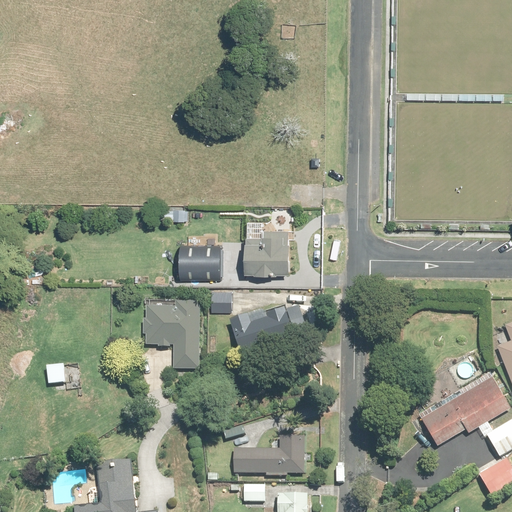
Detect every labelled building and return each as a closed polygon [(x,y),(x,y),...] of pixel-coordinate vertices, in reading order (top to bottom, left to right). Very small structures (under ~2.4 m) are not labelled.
[(293,241),(292,231),(293,224),(285,224),(285,230),(267,230),(267,236),(256,236),(251,236),(251,239),(249,239),(249,247),(249,273),(261,273),(261,275),(282,275),(282,273),(294,273),(294,245),(292,245),(293,241)] [(185,278),(223,279),(224,247),(186,245),(185,278)] [(214,312),(234,312),(235,292),(215,291),(214,312)] [(201,369),(203,301),(178,300),(178,307),(170,307),(170,302),(146,302),(146,305),(151,305),(151,306),(149,306),(149,319),(147,319),(147,335),(149,335),(149,345),(152,345),(161,345),(161,347),(172,347),(172,345),(177,345),(176,369),(201,369)] [(252,314),(234,320),(245,350),(296,331),(287,308),(271,314),(269,310),(253,316),(252,314)] [(511,325),(507,327),(511,341),(511,343),(499,349),(511,382),(511,325)] [(68,364),(50,366),(51,384),(69,383),(68,364)] [(485,423),(509,410),(488,374),(417,416),(419,418),(436,447),(464,431),(466,435),(477,429),(481,436),(483,434),(489,431),(485,423)] [(511,422),(496,432),(488,437),(501,459),(511,452),(511,422)] [(255,449),(237,449),(237,474),(269,474),(269,477),(293,476),(293,474),(308,474),(308,436),(282,436),(282,449),(276,449),(255,449)] [(511,483),(511,474),(504,460),(504,459),(480,473),(476,475),(489,497),(511,483)] [(160,511),(160,510),(144,511),(140,511),(135,460),(100,464),(105,505),(81,508),(81,509),(81,511),(160,511)] [(268,502),(268,487),(268,485),(246,485),(246,502),(268,502)] [(281,495),(282,508),(281,511),(311,511),(311,495),(281,495)]
